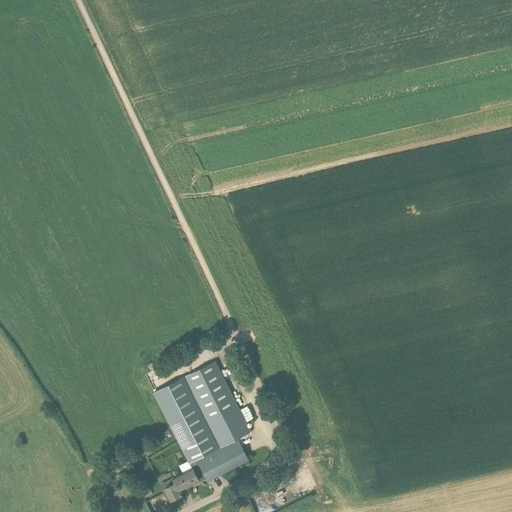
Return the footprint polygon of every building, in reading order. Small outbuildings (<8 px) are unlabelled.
[(207,421),(237,405),(215,361),(184,377),(207,421)] [(184,377),(154,392),(189,463),(190,463),(195,463),(199,463),(200,463),(198,459),(202,457),(204,456),(206,459),(214,456),(223,451),(207,421),(184,377)] [(251,432),(237,405),(207,421),(223,451),(240,443),(238,438),(251,432)] [(202,457),(198,459),(200,463),(199,463),(205,476),(208,481),(248,460),(240,443),(223,451),(214,456),(206,459),(204,456),(202,457)] [(175,482),(165,487),(170,499),(182,493),(180,489),(191,483),(205,476),(199,463),(195,463),(190,463),(192,468),(182,473),(173,478),(175,482)]
